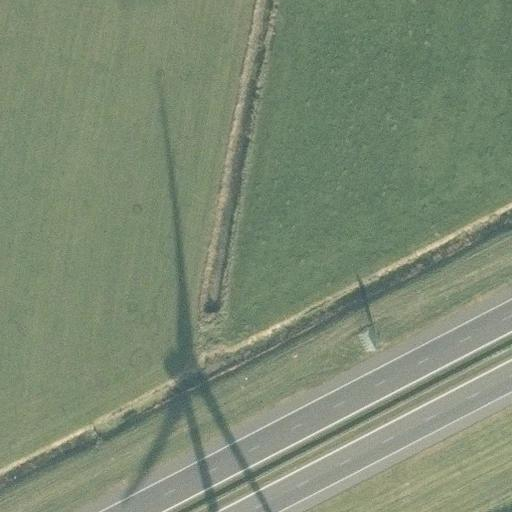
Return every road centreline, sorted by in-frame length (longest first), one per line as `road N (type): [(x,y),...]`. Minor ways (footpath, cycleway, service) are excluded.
road 1 (motorway): [(511,306),(112,511)]
road 2 (motorway): [(227,511),(511,366)]
